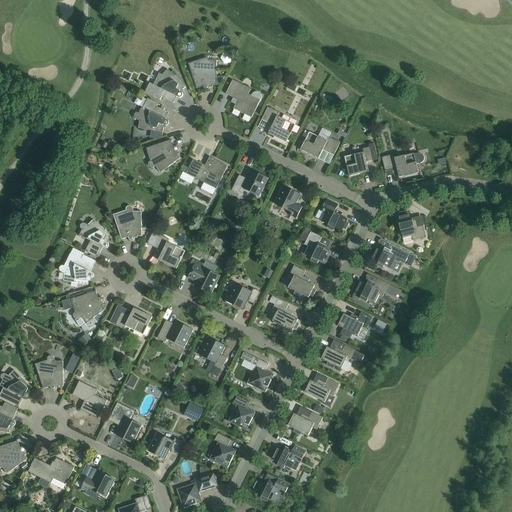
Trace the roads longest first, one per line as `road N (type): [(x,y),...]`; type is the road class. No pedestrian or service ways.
road 1 (residential): [(299,357),(139,281)]
road 2 (residential): [(299,357),(217,511)]
road 3 (residential): [(372,203),(216,130)]
road 4 (residential): [(372,203),(299,357)]
road 5 (residential): [(167,511),(152,476),(59,428)]
road 6 (residential): [(511,192),(452,183),(372,203)]
